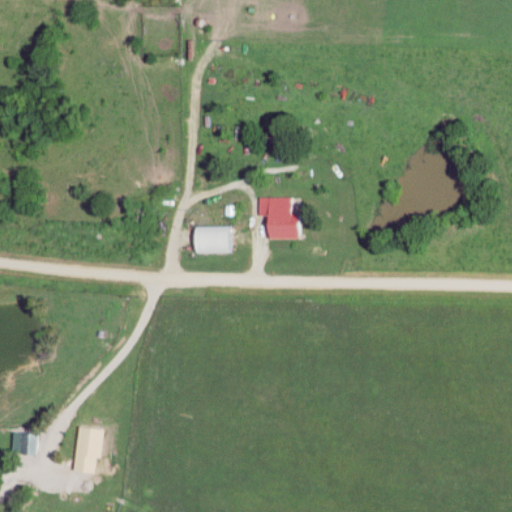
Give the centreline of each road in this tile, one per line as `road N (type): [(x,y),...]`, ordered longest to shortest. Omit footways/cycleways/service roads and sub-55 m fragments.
road 1 (residential): [(511,286),(0,272)]
road 2 (track): [(164,280),(193,161),(206,0)]
